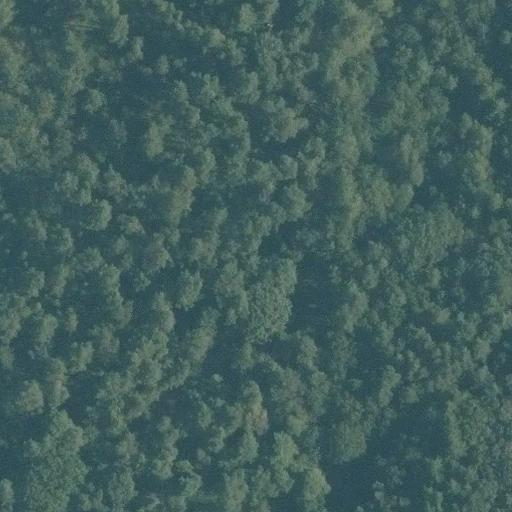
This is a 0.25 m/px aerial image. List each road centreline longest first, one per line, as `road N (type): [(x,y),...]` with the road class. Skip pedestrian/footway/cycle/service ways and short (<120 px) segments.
road 1 (track): [(326,299),(48,511)]
road 2 (track): [(318,0),(325,272)]
road 3 (track): [(329,511),(325,272)]
road 4 (track): [(511,352),(337,511)]
